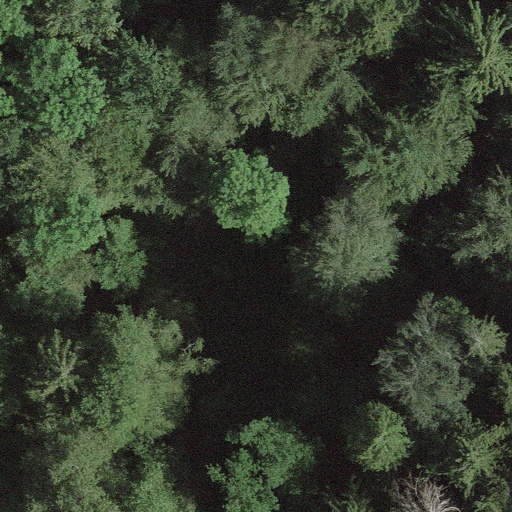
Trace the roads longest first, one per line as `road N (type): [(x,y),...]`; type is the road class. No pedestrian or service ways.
road 1 (track): [(0,236),(135,176),(206,133),(252,115),(285,113)]
road 2 (track): [(405,0),(285,113)]
